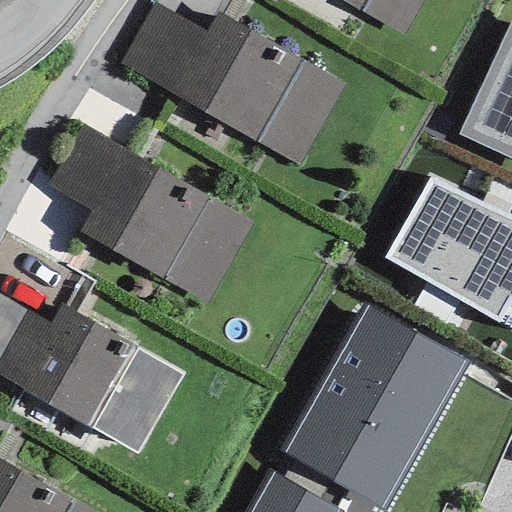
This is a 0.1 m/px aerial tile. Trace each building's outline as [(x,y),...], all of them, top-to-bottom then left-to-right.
[(421,0),(338,0),(402,36),(421,0)] [(297,166),(344,84),(217,13),(205,34),(152,4),(118,64),(170,93),(297,166)] [(511,18),(457,135),(511,159),(511,18)] [(251,221),(81,124),(46,184),(90,212),(79,232),(206,304),(251,221)] [(511,218),(431,177),(383,258),(511,333),(511,218)] [(0,356),(27,310),(0,294),(0,356)] [(49,324),(27,310),(0,356),(0,376),(86,427),(132,346),(60,304),(49,324)] [(463,362),(366,306),(283,454),(380,508),(463,362)] [(65,511),(71,501),(0,460),(0,511),(65,511)] [(341,511),(342,511),(267,468),(242,511),(341,511)]
